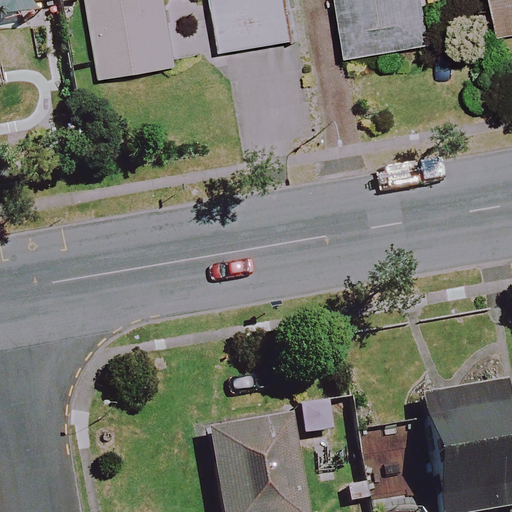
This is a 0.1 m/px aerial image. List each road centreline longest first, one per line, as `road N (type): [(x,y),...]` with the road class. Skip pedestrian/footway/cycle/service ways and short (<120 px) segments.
road 1 (residential): [(4,292),(511,204)]
road 2 (residential): [(4,292),(43,511)]
